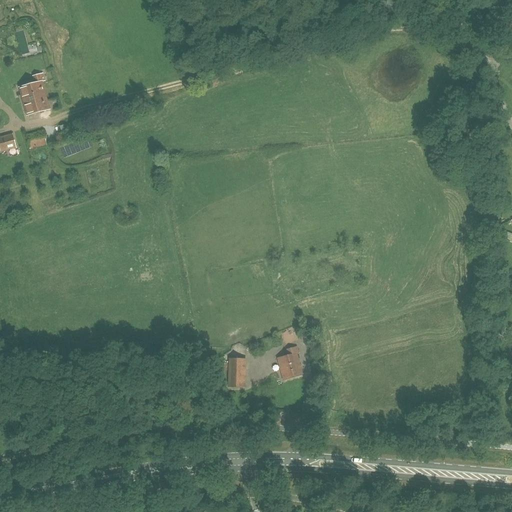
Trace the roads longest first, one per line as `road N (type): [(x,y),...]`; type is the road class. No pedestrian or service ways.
road 1 (primary): [(511,479),(248,461)]
road 2 (primary): [(0,495),(248,461)]
